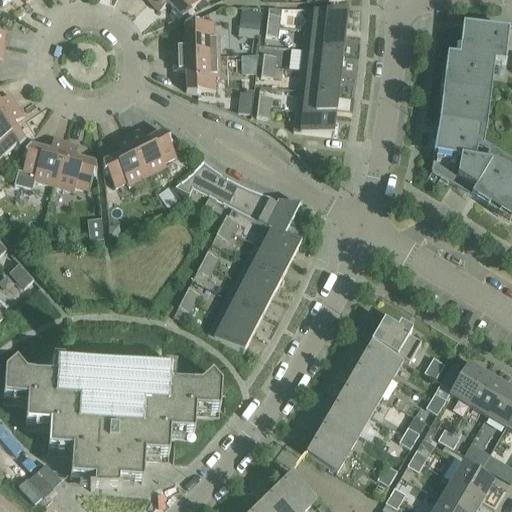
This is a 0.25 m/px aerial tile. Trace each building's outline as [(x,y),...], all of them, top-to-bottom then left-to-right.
[(31,0),(0,0),(0,7),(1,8),(2,7),(11,0),(21,0),(25,5),(31,0)] [(202,0),(154,0),(149,5),(158,14),(167,6),(172,11),(170,14),(178,22),(181,21),(194,15),(192,11),(202,1),(202,0)] [(345,16),(307,12),(304,33),(344,37),(347,16),(345,16)] [(267,18),(265,29),(278,30),(279,19),(267,18)] [(237,36),(258,37),(259,21),(238,20),(237,36)] [(196,22),(183,27),(184,28),(184,48),(172,48),(172,61),(218,60),(218,39),(221,39),(221,27),(213,27),(213,26),(198,26),(196,22)] [(508,33),(462,28),(459,47),(457,47),(456,58),(446,57),(444,78),(441,78),(438,104),(440,104),(438,123),(480,130),(481,123),(488,65),(504,67),(508,33)] [(265,29),(264,39),(276,41),(278,30),(265,29)] [(344,37),(304,33),(302,53),(342,58),(344,37)] [(302,53),(300,73),(340,78),(342,58),(302,53)] [(274,59),(262,58),(261,69),(273,70),(274,59)] [(219,81),(218,60),(172,61),(173,74),(185,74),(186,93),(185,94),(199,99),(200,95),(215,94),(214,81),(219,81)] [(273,70),(261,69),(260,80),(272,81),(273,70)] [(340,78),(300,73),(297,94),(337,98),(340,78)] [(337,98),(297,94),(295,114),(335,118),(337,98)] [(0,119),(16,109),(9,98),(0,103),(0,119)] [(270,100),(258,99),(256,109),(269,111),(270,100)] [(16,109),(0,119),(0,159),(12,152),(16,155),(24,144),(23,143),(13,127),(23,120),(16,109)] [(269,111),(256,109),(255,120),(267,122),(269,111)] [(335,118),(295,114),(293,135),(331,139),(331,140),(333,140),(333,139),(336,139),(337,126),(334,126),(335,118)] [(480,130),(438,123),(432,156),(433,157),(430,174),(487,208),(486,210),(509,223),(510,222),(511,222),(511,173),(492,162),(489,166),(474,163),(480,130)] [(126,139),(147,180),(165,171),(163,166),(175,160),(168,147),(172,144),(162,134),(161,135),(159,132),(148,138),(150,141),(143,144),(138,133),(126,139)] [(102,165),(101,165),(103,179),(108,178),(114,191),(126,185),(128,190),(147,180),(126,139),(114,145),(120,156),(102,165)] [(53,190),(65,145),(52,142),(49,153),(30,148),(29,148),(21,159),(25,162),(22,175),(17,173),(13,188),(31,193),(34,184),(53,190)] [(65,145),(53,190),(73,195),(74,190),(87,194),(91,180),(96,180),(95,166),(93,166),(74,160),(78,149),(65,145)] [(207,169),(202,166),(196,172),(189,179),(182,185),(175,190),(189,198),(192,192),(246,220),(257,198),(255,197),(247,194),(240,190),(233,186),(226,182),(225,183),(220,180),(221,179),(216,176),(212,173),(207,169)] [(189,198),(175,190),(169,194),(180,209),(184,206),(189,198)] [(257,198),(246,220),(264,230),(283,238),(298,209),(300,209),(301,208),(296,207),(286,205),(281,204),(277,203),(276,206),(269,203),(270,201),(264,200),(257,198)] [(225,220),(219,231),(230,236),(236,225),(225,220)] [(283,238),(264,230),(254,249),(289,267),(300,247),(298,246),(283,238)] [(230,236),(219,231),(215,239),(226,245),(230,236)] [(254,249),(243,270),(278,289),(289,267),(254,249)] [(200,268),(211,273),(217,261),(206,256),(200,268)] [(16,283),(25,275),(18,267),(9,276),(16,283)] [(211,273),(200,268),(196,275),(207,281),(211,273)] [(278,289),(243,270),(234,286),(270,304),(278,289)] [(25,275),(16,283),(24,292),(33,284),(25,275)] [(234,286),(225,303),(261,321),(270,304),(234,286)] [(187,292),(182,302),(193,307),(198,298),(187,292)] [(5,308),(0,302),(0,325),(9,318),(3,311),(5,308)] [(193,307),(182,302),(177,311),(188,317),(193,307)] [(261,321),(225,303),(217,320),(252,338),(261,321)] [(252,338),(217,320),(207,338),(241,356),(243,357),(252,338)] [(383,324),(372,343),(390,354),(404,330),(399,327),(396,332),(383,324)] [(404,330),(390,354),(409,365),(420,346),(408,339),(411,334),(404,330)] [(390,354),(372,343),(361,362),(392,380),(402,364),(407,367),(409,365),(390,354)] [(26,409),(24,433),(48,434),(47,458),(70,460),(69,481),(90,483),(90,493),(120,493),(120,484),(142,486),(144,465),(167,466),(169,442),(193,444),(194,420),(218,421),(220,388),(211,377),(199,387),(174,385),(175,369),(163,368),(163,372),(63,365),(63,361),(52,361),(51,378),(25,376),(15,365),(4,375),(2,407),(26,409)] [(392,380),(361,362),(349,381),(381,399),(392,380)] [(443,368),(432,362),(424,377),(434,383),(443,368)] [(467,366),(464,371),(453,365),(439,387),(450,394),(448,398),(468,409),(486,378),(467,366)] [(505,389),(486,378),(468,409),(486,420),(505,389)] [(381,399),(349,381),(338,400),(370,419),(381,399)] [(511,419),(511,393),(505,389),(486,420),(505,431),(511,419)] [(434,398),(431,403),(441,409),(444,404),(434,398)] [(338,400),(327,419),(358,438),(370,419),(338,400)] [(441,409),(431,403),(425,412),(436,419),(441,409)] [(327,419),(316,439),(347,457),(358,438),(327,419)] [(403,438),(414,444),(418,438),(407,431),(403,438)] [(444,449),(451,438),(443,434),(437,445),(444,449)] [(414,444),(403,438),(398,446),(409,453),(414,444)] [(458,442),(451,438),(444,449),(452,453),(458,442)] [(316,439),(304,459),(306,459),(336,476),(347,457),(316,439)] [(415,455),(411,462),(422,469),(426,461),(415,455)] [(482,470),(488,460),(480,455),(474,466),(482,470)] [(493,484),(461,466),(453,461),(442,480),(450,485),(481,503),(493,484)] [(422,469),(411,462),(406,470),(418,476),(422,469)] [(380,476),(392,483),(396,475),(385,469),(380,476)] [(291,476),(290,477),(274,492),(294,511),(305,511),(316,502),(291,478),(292,477),(291,476)] [(378,485),(371,497),(380,502),(387,490),(388,490),(392,483),(380,476),(376,484),(378,485)] [(450,485),(439,504),(453,511),(476,511),(481,503),(450,485)] [(294,511),(274,492),(259,507),(263,511),(294,511)] [(389,499),(400,506),(404,498),(393,492),(389,499)] [(396,511),(400,506),(389,499),(385,507),(393,511),(396,511)]
